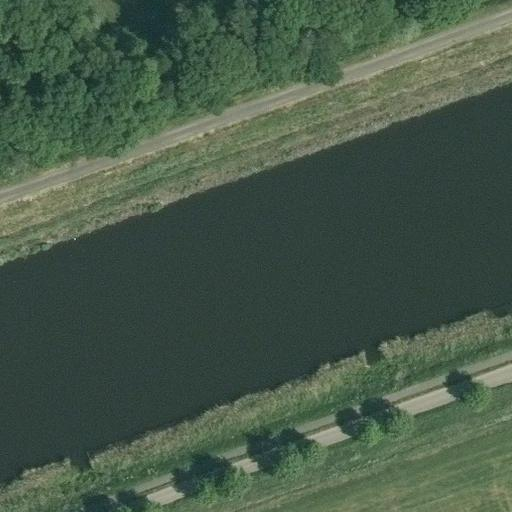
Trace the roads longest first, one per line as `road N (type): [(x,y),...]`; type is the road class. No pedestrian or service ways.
road 1 (track): [(511,18),(0,199)]
road 2 (unclassified): [(127,511),(511,371)]
